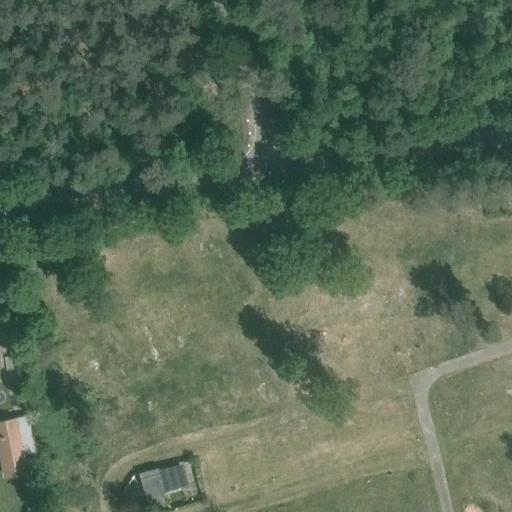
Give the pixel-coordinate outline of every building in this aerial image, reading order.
[(511,221),(497,215),(477,263),(506,276),(511,261),(511,221)] [(425,221),(425,262),(456,262),(456,221),(425,221)] [(396,229),(365,235),(375,286),(406,280),(396,229)] [(177,250),(148,261),(162,297),(190,286),(177,250)] [(122,298),(107,325),(140,344),(156,318),(122,298)] [(362,354),(357,406),(388,409),(393,357),(362,354)] [(119,363),(116,394),(155,397),(158,367),(119,363)] [(442,383),(437,434),(469,438),(474,386),(442,383)] [(270,395),(255,422),(296,445),(312,418),(270,395)] [(511,417),(503,411),(474,448),(502,470),(511,457),(511,417)] [(160,418),(119,430),(127,459),(168,448),(160,418)] [(21,431),(0,435),(0,458),(1,462),(26,457),(21,431)] [(141,471),(151,508),(167,504),(163,489),(190,481),(184,460),(141,471)] [(257,470),(257,506),(304,506),(304,470),(257,470)] [(511,511),(511,495),(481,501),(483,511),(511,511)]
